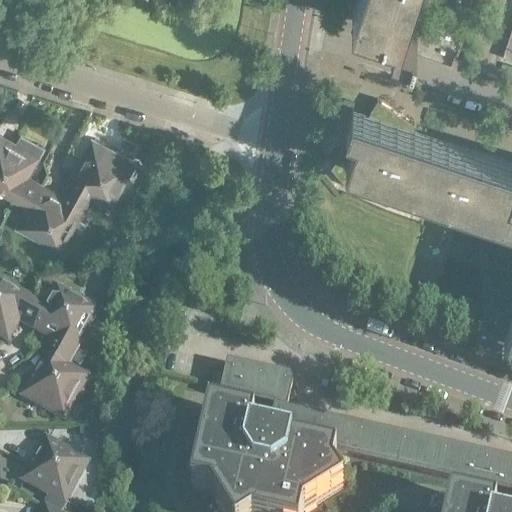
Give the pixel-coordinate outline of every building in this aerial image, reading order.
[(413,38),(420,16),(405,10),(408,0),(354,0),(352,7),(394,21),(391,31),(413,38)] [(413,38),(410,46),(450,59),(462,25),(421,12),(420,16),(413,38)] [(511,46),(507,44),(503,57),(511,59),(511,46)] [(369,111),(352,106),(346,125),(357,128),(331,166),(348,185),(387,203),(399,177),(511,214),(511,161),(500,157),(501,156),(499,155),(499,157),(466,146),(467,144),(465,144),(465,145),(432,134),(433,133),(431,132),(431,134),(415,128),(417,121),(377,98),(369,111)] [(27,204),(39,184),(25,175),(41,145),(20,134),(15,143),(0,133),(0,187),(27,203),(27,204)] [(91,137),(68,178),(90,190),(91,190),(110,201),(133,161),(91,137)] [(58,247),(90,190),(68,178),(58,195),(39,184),(27,204),(27,203),(16,223),(58,247)] [(45,308),(0,283),(0,337),(6,341),(18,320),(34,329),(45,308)] [(66,367),(74,351),(97,310),(56,287),(45,308),(34,329),(53,340),(45,355),(66,367)] [(511,315),(500,350),(511,353),(511,315)] [(86,378),(66,367),(45,355),(22,396),(63,419),(86,378)] [(254,420),(208,410),(191,489),(209,493),(220,511),(304,511),(342,489),(333,473),(336,458),(404,473),(412,440),(287,412),(294,379),(228,364),(220,397),(275,410),(267,441),(250,438),(254,420)] [(51,496),(44,507),(52,511),(59,511),(64,503),(87,462),(45,439),(23,480),(51,496)] [(511,511),(511,462),(412,440),(404,473),(511,497),(511,511),(495,511),(496,509),(450,499),(447,511),(511,511)] [(41,511),(75,511),(77,510),(64,503),(59,511),(52,511),(44,507),(41,511)]
